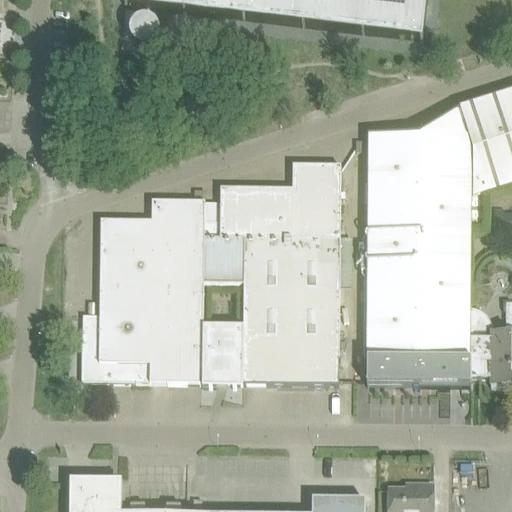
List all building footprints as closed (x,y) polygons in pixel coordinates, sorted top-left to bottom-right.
[(125,0),(125,8),(423,43),(428,0),(125,0)] [(440,393),(450,393),(471,394),(471,383),(491,383),(491,391),(511,391),(511,373),(511,372),(511,306),(507,307),(506,323),(506,337),(492,336),(492,329),(488,322),(485,318),(482,316),(477,313),(472,312),(471,312),(471,221),(490,221),(490,197),(511,189),(511,94),(459,112),(420,139),(369,139),(367,390),(419,390),(419,393),(440,393)] [(367,155),(367,145),(356,145),(356,155),(367,155)] [(243,288),(243,329),(217,330),(216,391),(217,391),(220,383),(237,389),(339,390),(341,170),(293,169),(293,193),(221,193),(221,207),(219,206),(218,255),(218,288),(243,288)] [(195,204),(205,204),(205,194),(195,194),(195,204)] [(203,330),(202,288),(218,288),(218,255),(219,206),(153,205),(152,225),(101,225),(100,320),(83,320),(83,387),(203,388),(203,391),(216,391),(217,330),(203,330)] [(72,511),(365,511),(366,504),(313,504),(313,511),(120,511),(120,487),(73,487),(72,511)] [(389,494),(389,511),(433,511),(433,489),(417,489),(417,494),(389,494)]
